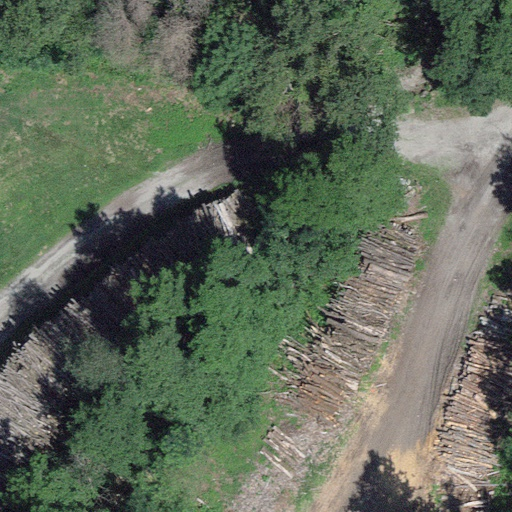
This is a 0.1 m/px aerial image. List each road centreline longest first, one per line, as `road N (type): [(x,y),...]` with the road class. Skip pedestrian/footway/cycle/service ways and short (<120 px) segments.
road 1 (track): [(410,511),(409,434),(494,136)]
road 2 (track): [(330,143),(180,198),(0,311)]
road 3 (track): [(494,136),(402,126),(330,143)]
